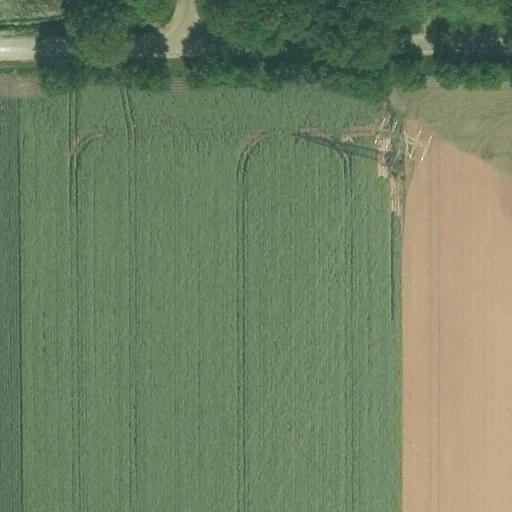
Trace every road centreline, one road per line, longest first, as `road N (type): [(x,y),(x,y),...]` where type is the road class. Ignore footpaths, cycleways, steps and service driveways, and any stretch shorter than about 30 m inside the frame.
road 1 (unclassified): [(511,37),(192,38)]
road 2 (unclassified): [(192,38),(0,48)]
